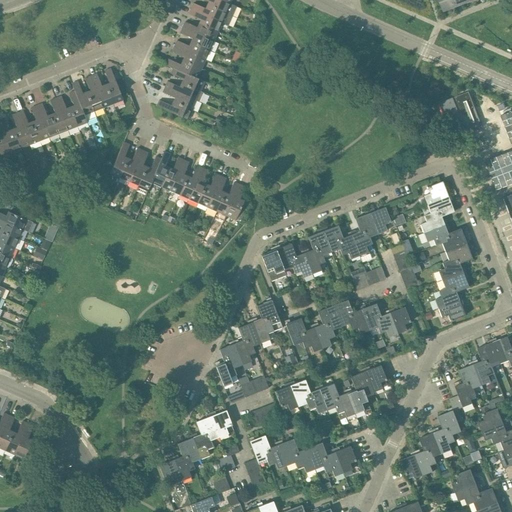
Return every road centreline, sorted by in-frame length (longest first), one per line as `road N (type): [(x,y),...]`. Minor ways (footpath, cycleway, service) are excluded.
road 1 (residential): [(179,361),(188,365),(208,349),(265,237),(440,166),(459,176),(511,308)]
road 2 (residential): [(365,511),(438,348),(511,315)]
road 3 (residential): [(254,172),(151,123),(127,58)]
road 4 (residential): [(511,88),(345,14)]
road 5 (residential): [(0,90),(104,49),(118,48),(127,58)]
